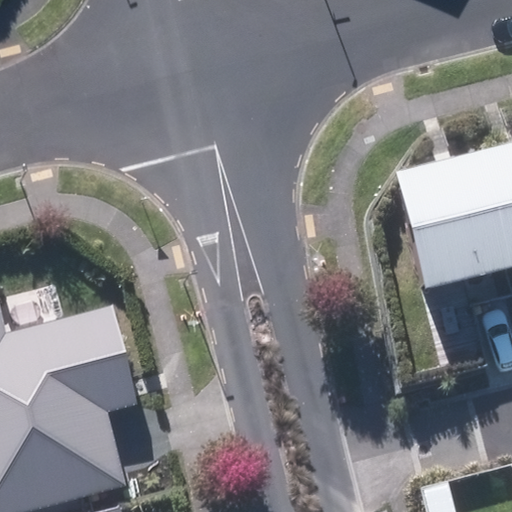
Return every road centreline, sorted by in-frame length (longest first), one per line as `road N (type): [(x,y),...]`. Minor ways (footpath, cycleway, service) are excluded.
road 1 (residential): [(270,511),(209,250),(197,68)]
road 2 (residential): [(197,68),(269,235),(329,466)]
road 3 (residential): [(466,0),(197,68)]
road 4 (residential): [(197,68),(0,118)]
road 5 (residential): [(329,466),(511,421)]
